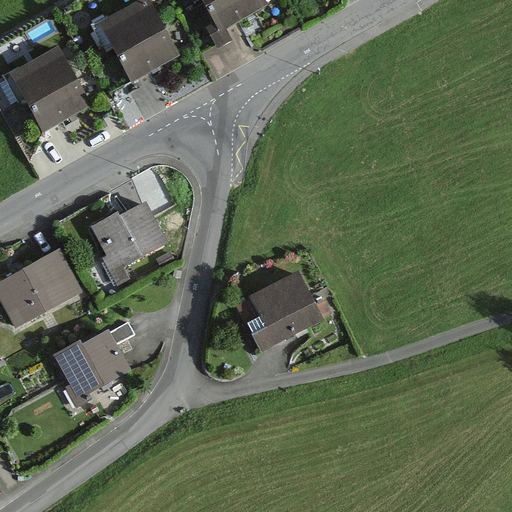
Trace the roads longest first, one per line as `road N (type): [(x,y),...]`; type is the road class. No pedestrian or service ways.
road 1 (residential): [(196,108),(214,139),(216,195),(180,368),(158,407),(20,511)]
road 2 (tertiary): [(196,108),(0,222)]
road 3 (tertiary): [(384,0),(196,108)]
